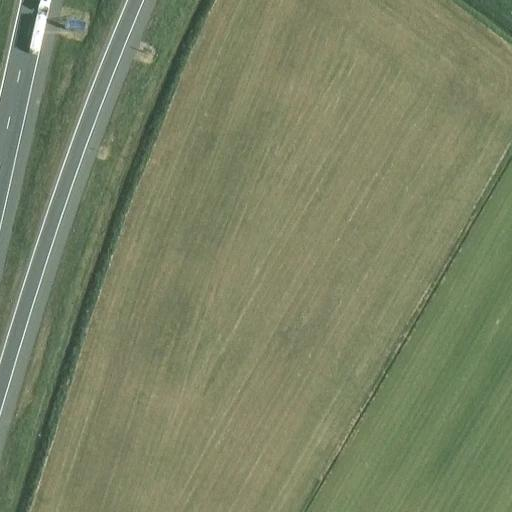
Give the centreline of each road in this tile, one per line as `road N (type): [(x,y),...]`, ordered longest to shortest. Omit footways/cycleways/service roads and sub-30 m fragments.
road 1 (motorway): [(0,391),(88,113),(134,0)]
road 2 (motorway): [(0,164),(36,0)]
